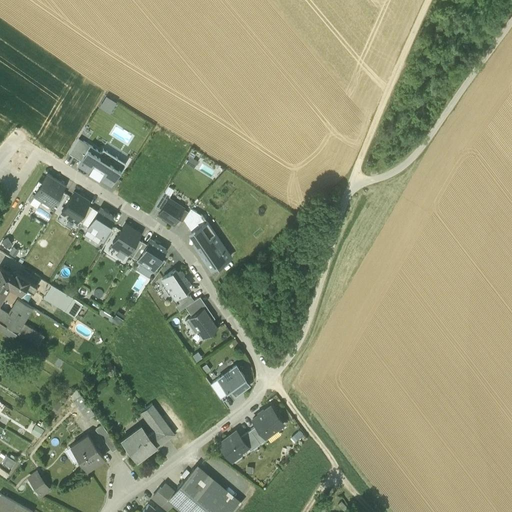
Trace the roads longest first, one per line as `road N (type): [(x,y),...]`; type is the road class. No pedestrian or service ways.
road 1 (residential): [(39,152),(180,244),(268,377),(248,406),(110,511)]
road 2 (track): [(353,188),(406,161),(511,22)]
road 3 (track): [(268,377),(304,336),(353,188)]
road 4 (track): [(353,188),(429,0)]
road 5 (track): [(268,377),(371,511)]
